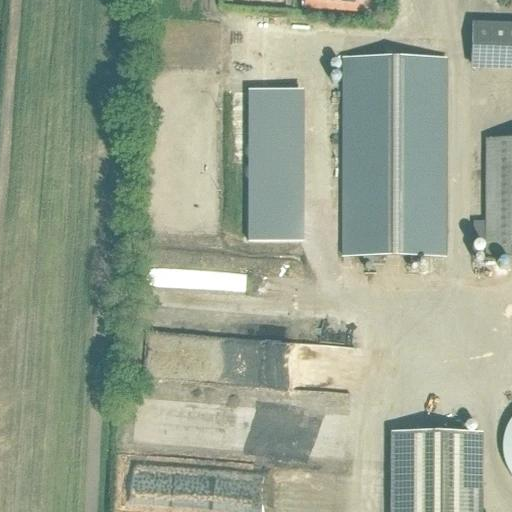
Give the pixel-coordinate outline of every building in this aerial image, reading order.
[(304,0),(304,6),(369,11),(369,0),(304,0)] [(466,24),(465,64),(511,65),(511,26),(494,26),(494,24),(466,24)] [(444,258),(444,257),(444,62),(342,62),(341,258),(444,258)] [(246,243),(302,243),(301,95),(247,94),(246,243)] [(511,258),(511,142),(484,143),(484,259),(511,258)] [(347,420),(348,402),(271,398),(270,416),(347,420)] [(130,445),(248,459),(251,434),(272,436),(274,423),(134,406),(130,445)] [(511,418),(511,419),(509,423),(507,427),(505,431),(503,435),(502,439),(502,443),(501,448),(501,452),(502,457),(503,461),(504,465),(506,469),(508,473),(510,477),(511,480),(511,418)] [(389,435),(389,511),(481,511),(481,436),(389,435)] [(156,490),(156,477),(133,476),(132,509),(162,510),(163,490),(156,490)]
